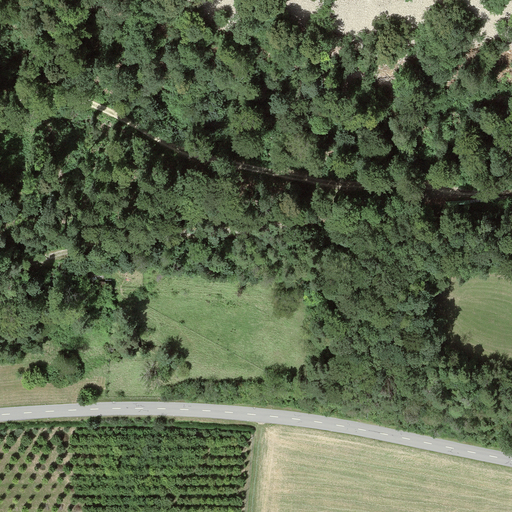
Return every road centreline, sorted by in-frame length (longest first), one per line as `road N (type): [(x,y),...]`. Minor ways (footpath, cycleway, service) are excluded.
road 1 (track): [(511,190),(435,195),(279,226),(99,242),(0,279)]
road 2 (tertiary): [(511,459),(213,409),(0,414)]
road 3 (track): [(435,195),(427,186),(355,184),(209,159),(77,98),(0,108)]
